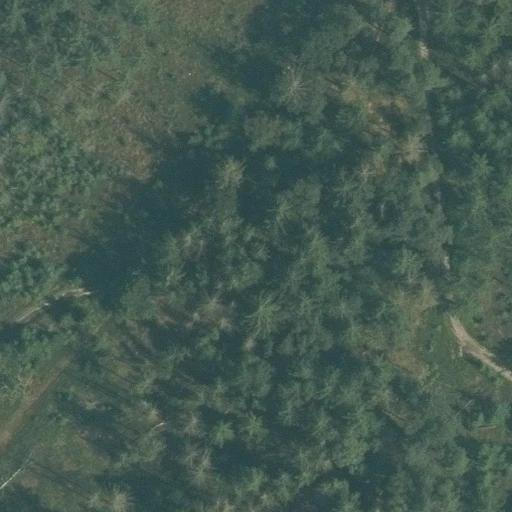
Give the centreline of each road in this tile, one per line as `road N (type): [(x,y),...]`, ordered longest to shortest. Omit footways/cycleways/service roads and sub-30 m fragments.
road 1 (track): [(0,343),(44,308),(134,276),(348,0)]
road 2 (track): [(406,0),(443,328)]
road 3 (track): [(443,328),(462,511)]
